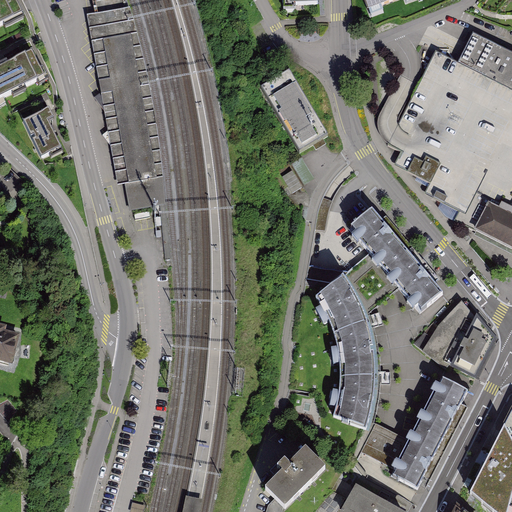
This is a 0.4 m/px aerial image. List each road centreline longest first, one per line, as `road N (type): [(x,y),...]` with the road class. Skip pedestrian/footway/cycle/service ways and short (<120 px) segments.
road 1 (tertiary): [(43,0),(124,289),(128,339)]
road 2 (residential): [(339,53),(347,118),(368,158),(511,330)]
road 3 (residential): [(0,143),(60,205),(98,317),(110,334),(128,339)]
road 4 (tertiary): [(128,339),(80,511)]
road 5 (secondary): [(511,354),(428,511)]
road 6 (residential): [(465,6),(339,53)]
